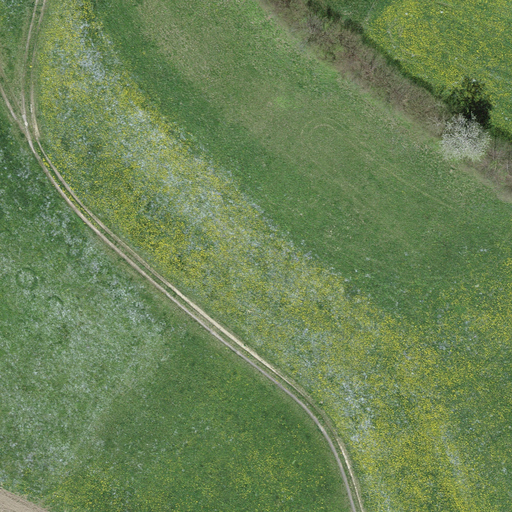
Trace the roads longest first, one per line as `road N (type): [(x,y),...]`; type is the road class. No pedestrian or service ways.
road 1 (track): [(32,147),(55,192),(97,240),(313,414),(356,511)]
road 2 (track): [(41,0),(26,83),(32,147)]
